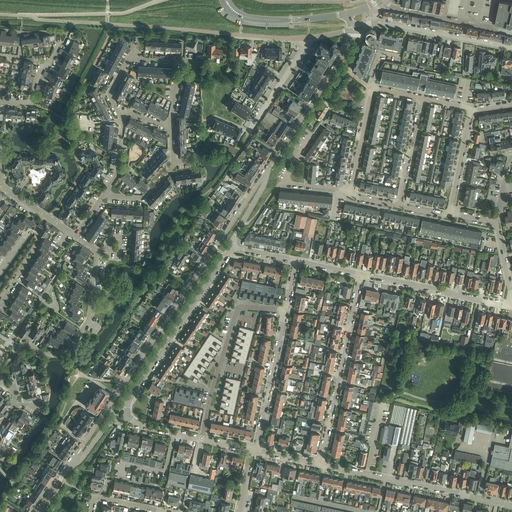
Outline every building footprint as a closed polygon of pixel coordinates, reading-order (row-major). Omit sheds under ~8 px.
[(410,0),(409,7),(419,9),(421,0),(410,0)] [(421,0),(419,9),(429,11),(430,1),(427,0),(426,0),(421,0)] [(430,0),(430,1),(429,11),(435,12),(438,1),(434,0),(430,0)] [(438,1),(435,12),(439,13),(443,14),(446,2),(442,1),(438,1)] [(511,3),(500,1),(495,25),(510,28),(511,28),(511,3)] [(355,68),(354,69),(357,70),(356,72),(358,73),(365,75),(376,47),(372,45),(373,43),(377,44),(377,43),(378,41),(401,46),(402,42),(403,36),(403,37),(401,37),(401,36),(400,36),(397,35),(395,35),(394,35),(392,34),(390,34),(388,33),(388,34),(386,34),(387,33),(385,33),(382,32),(381,32),(381,33),(380,35),(377,35),(377,34),(377,33),(376,33),(376,32),(376,31),(375,31),(374,31),(374,30),(373,30),(372,30),(371,30),(370,30),(369,31),(368,31),(368,32),(367,32),(367,33),(367,34),(367,35),(367,36),(367,37),(367,38),(368,38),(368,39),(369,39),(369,40),(369,44),(365,43),(364,42),(364,44),(363,46),(361,51),(360,54),(359,58),(357,60),(356,65),(355,68)] [(43,36),(44,45),(50,44),(50,41),(56,41),(55,35),(43,36)] [(119,41),(117,45),(124,49),(127,45),(124,43),(125,40),(121,38),(119,41)] [(410,51),(414,52),(416,39),(409,38),(406,52),(410,52),(410,51)] [(416,39),(414,52),(413,53),(417,54),(420,55),(420,56),(419,56),(417,62),(421,62),(422,57),(423,52),(421,52),(423,40),(416,39)] [(187,49),(188,49),(192,53),(196,51),(198,50),(202,51),(202,44),(198,43),(197,43),(195,41),(193,40),(188,43),(188,45),(187,49)] [(74,41),(69,50),(73,52),(76,53),(77,54),(80,48),(82,49),(83,46),(79,44),(74,41)] [(425,41),(423,52),(422,57),(428,58),(429,56),(426,55),(427,53),(430,42),(425,41)] [(320,56),(308,74),(318,81),(321,76),(320,75),(331,59),(332,60),(340,48),(337,45),(336,47),(332,45),(330,48),(321,42),(316,50),(319,52),(318,54),(320,56)] [(432,42),(429,56),(428,58),(427,63),(427,64),(430,65),(431,62),(433,53),(436,54),(438,43),(432,42)] [(117,45),(115,50),(122,53),(124,49),(117,45)] [(222,57),(222,50),(216,50),(214,50),(215,45),(208,45),(207,56),(222,57)] [(451,47),(451,46),(449,46),(448,46),(445,46),(442,60),(445,60),(446,56),(450,57),(452,47),(451,47)] [(241,48),(240,55),(248,56),(248,59),(248,64),(249,64),(252,59),(254,59),(254,54),(251,53),(251,47),(244,47),(244,49),(241,48)] [(261,53),(261,60),(265,60),(265,57),(270,58),(270,48),(264,47),(264,53),(261,53)] [(451,60),(450,65),(452,66),(453,61),(454,61),(454,59),(460,60),(461,60),(462,57),(460,56),(459,56),(460,53),(461,48),(460,48),(454,47),(452,57),(451,57),(451,60)] [(61,48),(59,51),(63,53),(70,56),(75,59),(77,54),(76,53),(73,52),(69,50),(68,52),(65,51),(65,50),(61,48)] [(282,48),(276,48),(276,58),(281,58),(281,59),(281,60),(284,61),(285,54),(282,54),(282,48)] [(115,50),(112,55),(120,58),(122,53),(115,50)] [(484,68),(485,62),(486,52),(480,51),(479,66),(475,66),(474,72),(479,72),(479,69),(484,69),(484,68)] [(63,53),(62,55),(66,57),(64,59),(72,63),(75,59),(70,56),(63,53)] [(465,72),(472,72),(472,67),(473,67),(474,55),(472,55),(472,53),(470,53),(468,53),(468,55),(467,54),(466,66),(465,72)] [(486,62),(485,62),(484,68),(487,68),(487,65),(489,65),(490,65),(492,65),(495,65),(495,64),(496,64),(497,57),(493,56),(493,54),(486,54),(486,62)] [(112,55),(109,60),(117,64),(120,58),(112,55)] [(511,58),(503,58),(502,74),(509,75),(508,78),(511,78),(511,58)] [(60,60),(59,62),(70,68),(72,63),(64,59),(63,62),(60,60)] [(107,59),(104,63),(107,64),(114,68),(117,64),(109,60),(107,59)] [(59,62),(57,65),(61,66),(59,69),(67,73),(70,68),(59,62)] [(419,68),(419,70),(423,71),(424,68),(425,66),(427,66),(427,65),(427,64),(427,63),(425,63),(421,62),(420,65),(419,67),(419,68)] [(107,64),(104,70),(112,73),(114,68),(107,64)] [(264,67),(261,71),(262,72),(271,78),(274,73),(272,72),(274,69),(268,65),(267,68),(266,67),(265,67),(264,67)] [(55,70),(54,72),(61,76),(62,76),(61,76),(65,78),(67,73),(59,69),(58,71),(55,70)] [(94,73),(106,79),(108,74),(98,69),(97,72),(95,71),(94,73)] [(383,70),(381,82),(381,81),(385,81),(385,82),(392,84),(392,83),(396,84),(395,85),(396,85),(396,84),(400,84),(399,85),(407,87),(407,86),(410,87),(410,88),(415,89),(421,90),(422,87),(425,88),(425,90),(428,74),(413,71),(413,75),(412,76),(408,75),(409,74),(404,73),(403,74),(392,72),(392,71),(387,70),(387,71),(383,70)] [(19,71),(18,76),(34,79),(34,77),(30,76),(31,73),(19,71)] [(261,71),(258,76),(268,83),(271,78),(262,72),(261,71)] [(49,73),(48,75),(51,77),(59,81),(61,76),(62,76),(61,76),(54,72),(52,74),(49,73)] [(44,73),(42,75),(43,76),(46,77),(50,79),(49,82),(57,86),(60,87),(62,82),(59,81),(51,77),(48,75),(44,73)] [(93,78),(101,82),(104,84),(106,79),(94,73),(93,75),(95,76),(93,78)] [(125,76),(124,79),(132,83),(134,78),(125,73),(124,75),(125,76)] [(428,74),(425,90),(429,91),(429,90),(432,91),(432,92),(433,91),(436,92),(436,93),(443,94),(444,93),(447,94),(447,95),(447,94),(451,95),(451,96),(455,97),(456,89),(457,84),(454,83),(454,84),(446,83),(446,82),(442,81),(441,82),(433,80),(434,79),(427,78),(428,74)] [(308,75),(305,80),(315,87),(318,82),(317,82),(310,77),(308,75)] [(258,76),(255,81),(256,81),(265,87),(268,83),(258,76)] [(99,87),(101,82),(93,78),(92,81),(90,80),(89,82),(99,87)] [(120,82),(129,87),(132,88),(134,84),(132,83),(124,79),(122,81),(121,80),(120,82)] [(305,80),(302,84),(312,91),(315,87),(305,80)] [(255,81),(252,85),(253,86),(262,92),(265,87),(256,81),(255,81)] [(21,89),(20,94),(26,96),(29,84),(18,82),(16,88),(21,89)] [(120,85),(119,88),(127,92),(129,87),(120,82),(119,84),(120,85)] [(41,89),(56,93),(57,88),(46,84),(45,87),(41,86),(41,89)] [(299,89),(309,96),(312,91),(302,84),(299,89)] [(253,86),(250,90),(259,96),(262,92),(253,86)] [(43,92),(43,95),(54,98),(54,99),(56,93),(41,89),(36,87),(35,90),(40,91),(43,92)] [(87,93),(90,97),(98,93),(96,91),(98,90),(97,88),(87,93)] [(115,91),(124,96),(127,92),(119,88),(118,90),(116,90),(115,91)] [(301,90),(298,95),(305,100),(309,96),(299,89),(301,90)] [(250,90),(247,95),(250,97),(256,101),(259,96),(250,90)] [(122,101),(124,96),(115,91),(114,93),(116,94),(114,97),(117,98),(116,101),(116,102),(122,105),(124,101),(122,101)] [(90,97),(92,102),(101,97),(100,95),(99,96),(98,93),(90,97)] [(52,104),(54,98),(43,95),(40,104),(45,106),(46,103),(52,104)] [(378,95),(377,101),(384,103),(387,104),(388,98),(378,95)] [(93,106),(93,107),(102,102),(101,100),(102,99),(101,97),(92,102),(94,106),(93,106)] [(135,97),(131,106),(133,107),(133,106),(136,108),(140,100),(135,97)] [(227,107),(226,107),(227,107),(232,110),(238,101),(232,98),(227,107)] [(291,103),(288,107),(297,113),(302,106),(297,103),(289,98),(287,100),(291,103)] [(140,100),(136,108),(138,109),(138,110),(140,111),(145,102),(140,100)] [(145,102),(140,111),(142,112),(142,111),(145,112),(146,111),(150,102),(146,100),(145,102)] [(232,110),(236,113),(242,104),(238,101),(232,110)] [(102,102),(93,107),(93,108),(95,107),(97,111),(106,106),(105,104),(104,105),(102,102)] [(150,102),(146,111),(147,112),(148,111),(151,112),(156,102),(155,104),(150,102)] [(156,102),(151,112),(153,114),(153,115),(155,116),(159,107),(161,104),(156,102)] [(236,113),(240,116),(241,116),(246,107),(242,104),(236,113)] [(316,116),(321,119),(328,108),(324,104),(316,116)] [(284,110),(294,117),(297,113),(288,107),(285,105),(282,109),(284,110)] [(106,106),(97,111),(99,115),(107,111),(106,109),(107,108),(106,106)] [(157,116),(160,117),(164,109),(159,107),(155,116),(156,117),(157,116)] [(241,116),(240,116),(246,120),(252,111),(251,110),(246,107),(241,116)] [(282,117),(283,117),(291,122),(294,117),(284,110),(283,112),(280,110),(275,107),(274,108),(272,107),(269,111),(272,112),(272,113),(276,115),(284,121),(286,119),(282,117)] [(3,114),(3,120),(5,121),(5,118),(11,118),(12,108),(6,108),(6,114),(3,114)] [(11,118),(17,119),(17,121),(21,121),(22,110),(17,110),(17,109),(12,108),(11,118)] [(30,109),(30,111),(26,111),(26,115),(26,122),(30,122),(30,119),(36,120),(36,110),(30,109)] [(164,109),(160,117),(162,118),(162,120),(164,121),(169,112),(164,109)] [(108,114),(107,111),(99,115),(101,120),(106,117),(109,116),(111,115),(110,113),(108,114)] [(268,111),(262,120),(263,120),(267,122),(271,125),(273,122),(274,122),(277,117),(271,113),(268,112),(268,111)] [(330,122),(335,124),(337,122),(339,115),(334,113),(333,114),(330,112),(327,120),(331,121),(330,122)] [(337,122),(335,124),(341,126),(344,117),(339,115),(337,122)] [(484,130),(485,130),(485,131),(487,131),(487,129),(487,127),(486,122),(485,115),(479,116),(480,123),(483,122),(484,127),(484,130)] [(125,126),(130,129),(134,121),(132,120),(132,118),(131,117),(125,126)] [(344,117),(341,126),(342,126),(343,124),(348,126),(350,119),(344,117)] [(208,129),(210,130),(211,129),(216,132),(217,130),(221,121),(215,118),(215,119),(214,121),(213,123),(212,126),(211,128),(209,127),(208,129)] [(350,119),(348,126),(347,128),(353,130),(354,128),(356,129),(359,122),(356,121),(356,122),(350,119)] [(271,125),(267,122),(263,120),(260,124),(257,129),(260,130),(263,126),(264,126),(268,129),(271,125)] [(275,126),(274,128),(284,134),(289,125),(281,120),(276,127),(275,126)] [(130,129),(131,129),(131,130),(130,131),(131,131),(132,132),(133,132),(134,131),(135,132),(140,122),(138,121),(137,122),(134,121),(130,129)] [(217,130),(216,132),(221,134),(226,123),(221,121),(217,130)] [(140,122),(135,132),(135,133),(135,134),(137,134),(138,134),(138,133),(139,134),(143,126),(141,124),(142,123),(140,122)] [(226,123),(221,134),(227,136),(231,125),(226,123)] [(143,126),(139,134),(144,136),(149,127),(147,125),(146,127),(143,126)] [(231,125),(227,136),(232,138),(236,128),(236,127),(231,125)] [(149,127),(144,136),(148,139),(150,136),(149,136),(152,130),(150,129),(151,128),(149,127)] [(236,128),(232,138),(237,141),(238,141),(238,140),(242,130),(239,128),(236,127),(236,128)] [(149,136),(150,136),(154,138),(159,129),(157,128),(156,129),(154,128),(152,130),(149,136)] [(272,131),(281,137),(284,134),(274,128),(272,131)] [(325,128),(322,133),(327,137),(331,132),(325,128)] [(154,138),(159,141),(163,133),(160,131),(161,130),(159,129),(154,138)] [(269,136),(278,142),(281,137),(272,131),(269,136)] [(159,141),(163,143),(164,141),(168,134),(166,133),(165,134),(163,133),(159,141)] [(322,133),(318,138),(324,142),(327,137),(322,133)] [(264,140),(266,141),(275,147),(278,142),(269,136),(267,135),(264,140)] [(344,140),(343,144),(350,145),(351,139),(342,137),(341,140),(344,140)] [(316,142),(321,146),(322,147),(326,143),(324,142),(318,138),(316,142)] [(316,142),(312,147),(317,151),(321,146),(316,142)] [(487,149),(488,145),(480,144),(479,147),(473,146),(471,156),(479,158),(480,151),(485,152),(485,148),(487,149)] [(261,151),(269,156),(272,151),(263,146),(262,148),(258,146),(257,148),(261,151)] [(312,147),(308,152),(314,156),(317,151),(312,147)] [(158,153),(166,161),(168,159),(167,158),(169,156),(162,150),(158,153)] [(80,157),(83,163),(85,160),(88,160),(89,154),(84,154),(83,151),(79,153),(80,156),(80,157)] [(255,153),(256,153),(266,160),(269,156),(261,151),(260,153),(257,151),(255,153)] [(89,154),(88,160),(91,160),(93,164),(98,161),(96,157),(98,155),(94,152),(93,154),(89,154)] [(310,161),(310,163),(316,164),(316,161),(313,161),(313,160),(312,159),(314,156),(308,152),(305,157),(310,161)] [(155,157),(162,163),(164,161),(165,162),(166,161),(158,153),(155,157)] [(258,158),(256,159),(256,160),(263,164),(266,160),(256,153),(255,156),(258,158)] [(17,158),(15,162),(20,165),(22,163),(25,163),(26,157),(21,156),(20,154),(16,156),(17,158)] [(26,157),(25,163),(29,163),(30,166),(34,161),(34,159),(35,157),(32,155),(30,157),(26,157)] [(41,161),(44,167),(47,164),(50,165),(51,158),(46,158),(45,156),(41,157),(42,160),(41,161)] [(51,158),(50,165),(53,165),(55,168),(60,165),(58,161),(60,159),(56,156),(55,159),(51,158)] [(152,161),(160,168),(161,167),(160,166),(162,163),(155,157),(152,161)] [(253,163),(260,168),(263,164),(256,160),(256,159),(255,159),(254,161),(249,157),(247,159),(253,163)] [(94,167),(93,169),(98,173),(100,169),(103,169),(103,165),(100,165),(98,161),(93,164),(94,167)] [(148,165),(155,171),(157,169),(158,170),(160,168),(152,161),(148,165)] [(470,164),(468,170),(478,172),(478,171),(478,169),(482,170),(482,166),(480,166),(480,163),(474,161),(473,164),(470,164)] [(12,170),(14,174),(19,171),(18,168),(20,165),(15,162),(12,166),(9,165),(9,170),(12,170)] [(250,167),(258,173),(260,168),(253,163),(250,167)] [(56,171),(54,174),(60,177),(62,173),(65,174),(65,169),(62,169),(60,165),(55,168),(56,171)] [(145,168),(153,176),(154,174),(153,173),(155,171),(148,165),(145,168)] [(491,175),(497,176),(498,174),(503,175),(504,171),(501,171),(502,168),(490,166),(489,169),(492,169),(491,175)] [(246,171),(247,171),(255,177),(258,173),(250,167),(249,167),(246,171)] [(151,177),(153,176),(145,168),(141,172),(148,179),(150,176),(151,177)] [(231,172),(228,176),(229,176),(232,178),(237,171),(232,168),(230,171),(231,172)] [(90,178),(91,178),(92,181),(96,179),(95,177),(98,173),(93,169),(91,172),(87,172),(90,178)] [(120,178),(124,181),(130,175),(128,173),(129,171),(127,170),(120,178)] [(14,180),(18,183),(19,180),(21,181),(25,175),(21,174),(19,171),(14,174),(16,178),(14,180)] [(252,181),(255,177),(247,171),(247,172),(245,171),(243,174),(244,175),(252,181)] [(87,172),(79,184),(86,184),(86,185),(91,178),(90,178),(87,172)] [(235,178),(249,186),(251,182),(237,173),(233,177),(235,178)] [(52,183),(53,183),(54,185),(58,183),(57,181),(60,177),(54,174),(53,177),(49,176),(49,177),(52,183)] [(130,175),(124,181),(127,185),(134,177),(133,175),(132,177),(130,175)] [(167,181),(165,183),(172,189),(172,190),(175,186),(172,182),(173,181),(170,178),(171,177),(169,176),(167,178),(166,180),(166,181),(167,181)] [(469,182),(469,185),(476,187),(476,184),(475,183),(476,181),(479,182),(480,178),(477,177),(467,176),(466,182),(469,182)] [(49,177),(41,188),(48,189),(48,190),(53,183),(52,183),(49,177)] [(134,177),(127,185),(131,188),(134,185),(137,181),(135,180),(136,178),(134,177)] [(134,185),(137,189),(144,182),(141,180),(142,179),(141,177),(137,181),(134,185)] [(245,192),(249,186),(235,178),(233,180),(237,182),(237,181),(239,182),(238,183),(239,184),(237,187),(245,192)] [(144,182),(137,189),(141,192),(143,190),(148,184),(147,183),(146,184),(144,182)] [(160,186),(168,193),(172,190),(172,189),(165,183),(163,185),(162,184),(160,186)] [(80,187),(79,190),(84,193),(86,190),(89,190),(89,186),(86,185),(86,184),(79,184),(80,187)] [(158,191),(165,197),(168,193),(160,186),(159,188),(160,189),(158,191)] [(219,191),(224,195),(228,197),(237,203),(242,196),(234,191),(232,194),(227,191),(228,190),(222,186),(219,191)] [(485,207),(486,205),(486,204),(480,203),(480,201),(475,199),(476,191),(480,192),(481,189),(467,186),(463,203),(470,205),(472,206),(472,205),(485,207)] [(42,192),(41,194),(46,198),(48,194),(51,194),(51,190),(48,190),(48,189),(41,188),(42,192)] [(76,199),(77,199),(78,201),(82,200),(81,197),(84,193),(79,190),(77,193),(73,193),(75,196),(76,199)] [(153,193),(161,201),(165,197),(158,191),(156,193),(155,192),(153,193)] [(329,210),(331,210),(333,196),(325,196),(325,195),(325,196),(310,194),(310,193),(310,194),(295,193),(295,192),(295,193),(280,191),(279,202),(284,203),(283,205),(289,206),(290,203),(299,204),(298,206),(304,207),(305,205),(313,206),(313,208),(319,209),(319,207),(324,207),(323,214),(328,215),(329,210)] [(73,193),(65,204),(66,204),(72,205),(72,206),(77,199),(76,199),(75,196),(73,193)] [(151,198),(158,204),(161,201),(153,193),(152,195),(153,196),(151,198)] [(39,203),(40,206),(44,204),(43,202),(46,198),(41,194),(39,197),(35,197),(35,203),(39,203)] [(226,202),(226,203),(234,208),(237,203),(228,197),(224,195),(224,196),(228,199),(228,200),(227,200),(226,202)] [(154,208),(158,204),(151,198),(149,200),(148,199),(146,201),(154,208)] [(223,207),(231,212),(234,208),(226,203),(225,202),(224,203),(225,203),(224,204),(225,204),(223,207)] [(67,208),(65,211),(70,214),(72,210),(75,211),(75,206),(72,206),(72,205),(66,204),(65,204),(65,205),(67,208)] [(351,205),(350,212),(356,214),(358,206),(351,205)] [(145,209),(144,220),(153,221),(154,212),(150,211),(150,209),(148,209),(148,206),(146,206),(146,209),(145,209)] [(231,212),(223,207),(221,206),(219,208),(221,210),(220,212),(227,217),(231,212)] [(264,211),(266,212),(264,214),(268,216),(272,210),(268,208),(267,209),(265,208),(264,211)] [(59,213),(59,219),(63,220),(65,222),(68,220),(67,218),(70,214),(65,211),(63,214),(59,213)] [(262,212),(256,222),(258,224),(264,214),(262,212)] [(215,218),(223,223),(226,219),(218,214),(215,218)] [(293,224),(293,225),(294,225),(295,225),(299,226),(305,227),(304,231),(304,233),(303,234),(303,237),(304,237),(303,240),(305,241),(306,235),(313,236),(314,233),(316,226),(317,218),(297,214),(295,223),(294,223),(293,224)] [(97,219),(104,224),(107,219),(101,215),(97,219)] [(35,227),(37,225),(39,222),(33,218),(31,220),(25,216),(24,219),(21,217),(19,219),(26,225),(29,227),(30,227),(32,225),(35,227)] [(220,228),(223,223),(215,218),(214,220),(212,219),(211,222),(212,222),(212,223),(220,228)] [(11,225),(9,228),(17,233),(20,229),(20,228),(12,222),(10,220),(9,219),(7,222),(11,225)] [(20,228),(20,229),(23,230),(26,225),(19,219),(17,222),(13,220),(12,222),(20,228)] [(94,224),(101,228),(104,224),(97,219),(94,224)] [(421,226),(420,232),(422,233),(423,233),(423,231),(428,232),(432,233),(432,235),(435,235),(438,236),(438,235),(438,234),(442,235),(443,235),(447,236),(447,238),(450,238),(453,239),(453,237),(457,238),(460,239),(462,239),(461,241),(465,241),(467,242),(468,240),(469,240),(472,241),(471,246),(482,249),(483,243),(484,238),(481,237),(482,234),(482,232),(474,230),(470,229),(469,229),(467,229),(460,227),(456,226),(452,225),(447,224),(445,224),(437,222),(430,221),(425,220),(422,219),(421,226)] [(38,233),(43,237),(44,237),(46,238),(48,236),(46,234),(50,229),(46,226),(49,223),(46,222),(44,225),(43,226),(42,228),(38,233)] [(91,228),(98,233),(101,228),(94,224),(91,228)] [(207,231),(205,234),(212,239),(216,234),(208,229),(209,228),(205,225),(203,229),(207,231)] [(11,233),(9,235),(15,240),(17,237),(18,238),(20,236),(17,233),(9,228),(7,230),(11,233)] [(88,233),(95,237),(98,233),(91,228),(88,233)] [(294,235),(293,244),(296,245),(295,248),(296,248),(296,249),(300,250),(300,249),(304,250),(305,247),(306,247),(306,243),(306,241),(305,241),(303,240),(304,237),(303,237),(303,234),(304,233),(295,231),(294,235)] [(7,238),(5,240),(11,245),(13,242),(15,243),(16,241),(15,240),(9,235),(5,233),(4,235),(7,238)] [(85,237),(92,242),(95,237),(88,233),(85,237)] [(204,242),(204,243),(207,245),(208,244),(208,245),(212,239),(205,234),(204,234),(202,236),(203,237),(201,240),(204,242)] [(49,248),(52,251),(52,250),(54,248),(49,245),(51,242),(46,238),(44,237),(43,237),(40,242),(41,243),(49,248)] [(0,240),(3,243),(1,245),(8,250),(10,247),(11,248),(12,246),(11,245),(5,240),(2,238),(0,240)] [(207,245),(204,243),(201,241),(199,244),(201,246),(200,248),(198,246),(196,249),(197,250),(197,251),(200,253),(201,252),(203,253),(208,246),(207,245)] [(332,246),(330,255),(335,256),(338,241),(336,241),(335,247),(332,246)] [(324,244),(316,242),(314,248),(316,248),(315,252),(322,253),(324,244)] [(37,248),(42,251),(49,255),(50,256),(51,254),(47,251),(49,248),(41,243),(37,248)] [(0,252),(5,256),(9,251),(8,250),(1,245),(0,244),(0,252)] [(337,256),(338,256),(339,256),(340,256),(343,257),(345,245),(339,244),(339,247),(338,247),(337,256)] [(85,259),(85,260),(87,261),(88,258),(87,258),(91,252),(83,246),(79,252),(74,249),(73,251),(85,259)] [(352,251),(348,250),(347,258),(354,260),(356,249),(356,246),(354,246),(353,248),(352,251)] [(372,265),(372,260),(373,256),(369,255),(369,253),(370,247),(367,246),(367,249),(366,249),(367,249),(366,253),(367,253),(367,255),(366,255),(364,265),(371,266),(372,265)] [(177,257),(179,258),(184,262),(188,256),(177,249),(175,252),(176,252),(179,254),(177,257)] [(191,253),(190,256),(198,261),(201,256),(191,249),(189,252),(191,253)] [(46,261),(46,262),(49,264),(51,261),(47,258),(49,255),(42,251),(40,254),(39,253),(37,256),(38,256),(39,256),(46,261)] [(76,256),(74,259),(82,265),(82,264),(85,260),(85,259),(73,251),(72,253),(76,256)] [(362,254),(358,253),(356,262),(362,263),(364,254),(362,254)] [(372,260),(372,265),(373,265),(373,266),(379,268),(381,255),(375,254),(374,258),(374,260),(372,260)] [(381,255),(379,268),(385,269),(387,261),(388,257),(381,255)] [(393,270),(395,262),(396,256),(389,255),(386,269),(393,270)] [(410,265),(411,261),(410,261),(409,261),(410,256),(410,257),(405,256),(405,255),(404,261),(405,261),(404,264),(402,272),(409,274),(410,265)] [(483,268),(490,269),(489,271),(491,271),(491,269),(493,258),(494,256),(488,255),(486,264),(484,264),(483,268)] [(42,266),(41,266),(46,269),(47,266),(44,264),(46,262),(46,261),(39,256),(38,256),(36,259),(35,258),(33,261),(35,262),(35,261),(42,266)] [(401,271),(403,262),(403,259),(397,257),(394,270),(395,270),(395,271),(397,271),(398,271),(401,271)] [(180,268),(184,262),(179,258),(176,262),(175,261),(172,265),(177,268),(178,266),(180,268)] [(73,267),(74,267),(82,273),(82,272),(86,267),(82,264),(82,265),(74,259),(72,261),(75,263),(73,267)] [(426,268),(428,260),(422,259),(421,263),(418,276),(424,277),(426,268)] [(32,267),(42,274),(44,272),(40,269),(41,266),(42,266),(35,261),(35,262),(33,265),(32,264),(30,266),(31,267),(32,267)] [(419,267),(420,263),(412,261),(411,265),(410,274),(416,275),(418,267),(419,267)] [(425,277),(432,278),(433,269),(434,268),(434,266),(428,265),(425,277)] [(36,277),(35,277),(39,280),(40,277),(36,274),(38,272),(42,274),(32,267),(31,267),(29,270),(28,269),(26,271),(28,272),(36,277)] [(77,272),(73,278),(82,284),(86,278),(87,279),(89,276),(82,272),(82,273),(74,267),(73,269),(77,272)] [(433,269),(432,278),(438,280),(440,271),(439,270),(440,268),(437,267),(437,270),(433,269)] [(442,267),(439,280),(445,281),(447,268),(442,267)] [(448,271),(446,280),(447,280),(447,282),(449,282),(450,281),(453,282),(456,268),(453,268),(452,271),(448,271)] [(458,275),(457,278),(456,282),(457,282),(457,284),(459,284),(460,283),(463,284),(465,269),(459,268),(459,270),(458,275)] [(467,275),(465,285),(471,286),(473,277),(474,273),(474,272),(468,270),(468,271),(467,275)] [(24,277),(27,279),(28,279),(36,285),(35,285),(36,286),(38,283),(34,280),(35,277),(36,277),(28,272),(24,277)] [(225,273),(222,278),(229,283),(232,278),(225,273)] [(473,277),(471,286),(478,288),(479,282),(482,283),(483,275),(474,273),(473,277)] [(493,291),(496,277),(496,276),(490,275),(487,290),(493,291)] [(308,276),(305,288),(307,288),(308,287),(307,286),(307,285),(312,286),(313,277),(308,276)] [(502,281),(504,282),(503,277),(501,278),(500,279),(497,279),(494,291),(500,293),(502,281)] [(222,278),(219,283),(226,287),(229,283),(222,278)] [(319,278),(317,290),(319,291),(319,288),(323,289),(325,280),(325,279),(319,278)] [(24,285),(36,293),(38,290),(34,287),(35,285),(36,285),(28,279),(27,279),(24,285)] [(239,297),(246,298),(249,282),(242,280),(240,290),(239,297)] [(75,285),(73,288),(80,292),(82,290),(83,290),(85,288),(74,281),(72,283),(75,285)] [(249,282),(246,298),(253,299),(256,283),(249,282)] [(217,287),(216,289),(221,293),(226,287),(219,283),(216,287),(217,287)] [(256,283),(253,299),(259,301),(263,284),(256,283)] [(263,284),(259,301),(266,302),(269,286),(263,284)] [(159,285),(156,289),(164,295),(165,295),(165,294),(172,299),(178,290),(171,286),(167,290),(159,285)] [(17,291),(19,292),(26,297),(28,299),(30,296),(27,294),(29,290),(22,286),(20,289),(18,288),(17,291)] [(73,291),(71,294),(78,298),(80,296),(81,296),(82,294),(80,292),(73,288),(71,286),(70,289),(73,291)] [(269,286),(266,302),(273,303),(276,287),(269,286)] [(340,288),(339,295),(343,295),(343,296),(350,297),(352,288),(345,286),(344,289),(340,288)] [(276,287),(273,303),(279,305),(280,299),(277,299),(278,295),(281,295),(283,289),(283,288),(276,287)] [(213,291),(211,295),(217,300),(221,293),(216,289),(214,291),(213,291)] [(373,290),(371,300),(376,301),(376,302),(378,303),(380,293),(378,292),(379,292),(375,291),(376,290),(373,290)] [(16,298),(22,302),(26,305),(27,302),(24,299),(26,297),(19,292),(17,295),(16,294),(14,297),(16,298)] [(68,301),(69,301),(75,304),(77,301),(78,302),(80,300),(78,298),(71,294),(69,292),(67,295),(70,297),(68,301)] [(383,292),(380,305),(382,306),(383,304),(386,305),(388,293),(383,292)] [(388,293),(386,305),(385,306),(388,307),(388,306),(391,306),(394,294),(388,293)] [(394,294),(391,306),(394,307),(394,308),(398,309),(399,303),(400,297),(399,297),(399,295),(394,294)] [(164,295),(162,299),(163,299),(166,302),(169,303),(172,299),(165,295),(164,295)] [(207,300),(214,305),(217,300),(211,295),(207,300)] [(298,295),(296,302),(305,303),(306,297),(298,295)] [(411,307),(410,309),(413,309),(414,304),(412,303),(413,298),(407,297),(405,306),(411,307)] [(12,303),(19,307),(22,310),(24,307),(21,305),(22,302),(16,298),(14,300),(12,299),(11,302),(12,303)] [(163,312),(166,308),(169,303),(166,302),(163,299),(162,299),(156,307),(163,312)] [(211,308),(214,305),(207,300),(205,304),(211,308)] [(424,313),(424,312),(427,301),(420,300),(418,308),(417,308),(417,310),(416,314),(419,314),(420,312),(424,313)] [(70,310),(76,312),(78,310),(79,310),(81,308),(75,304),(69,301),(68,303),(71,305),(69,309),(70,310)] [(303,310),(305,303),(296,302),(295,308),(303,310)] [(430,302),(427,315),(433,317),(436,304),(435,303),(433,302),(433,303),(430,302)] [(10,309),(19,314),(20,312),(17,310),(19,307),(12,303),(10,306),(9,305),(7,307),(10,309)] [(438,303),(435,313),(442,315),(444,305),(438,303)] [(448,313),(446,312),(445,320),(452,321),(456,307),(450,306),(448,313)] [(455,317),(454,321),(459,322),(460,322),(461,320),(461,318),(463,309),(460,308),(457,307),(455,317)] [(153,314),(159,318),(162,314),(156,309),(153,314)] [(198,313),(205,318),(208,314),(201,309),(198,313)] [(466,322),(468,322),(470,310),(464,309),(461,325),(465,326),(466,322)] [(12,310),(9,315),(10,316),(12,318),(16,320),(17,317),(21,320),(23,316),(19,314),(12,310)] [(82,316),(76,312),(70,310),(69,311),(72,314),(70,317),(78,322),(82,316)] [(0,323),(1,322),(0,319),(2,316),(11,323),(13,320),(9,317),(8,317),(0,311),(0,323)] [(478,322),(476,322),(475,326),(479,327),(480,323),(484,324),(486,314),(480,312),(478,322)] [(198,313),(195,318),(202,322),(205,318),(198,313)] [(264,316),(264,322),(272,322),(272,316),(269,316),(270,313),(264,313),(264,316)] [(153,314),(148,323),(153,327),(159,318),(153,314)] [(485,323),(484,329),(487,330),(486,336),(487,336),(486,338),(486,342),(485,346),(493,348),(494,341),(492,341),(493,339),(488,338),(489,337),(489,336),(491,325),(493,315),(488,314),(486,324),(485,323)] [(491,325),(489,336),(491,337),(493,328),(495,329),(495,327),(499,328),(499,326),(501,318),(494,316),(492,325),(491,325)] [(193,323),(191,325),(197,329),(202,322),(195,318),(192,322),(193,323)] [(294,318),(292,324),(300,326),(304,326),(304,323),(303,323),(304,320),(301,320),(294,318)] [(501,318),(499,326),(503,327),(502,331),(504,332),(505,332),(508,319),(501,318)] [(504,332),(502,339),(501,339),(501,341),(502,342),(502,343),(496,341),(494,351),(493,353),(500,354),(511,356),(511,341),(510,341),(511,338),(511,332),(511,319),(508,319),(505,332),(504,332)] [(58,327),(61,329),(61,328),(72,336),(73,334),(72,333),(76,327),(68,321),(64,327),(59,324),(58,327)] [(27,322),(18,334),(17,336),(19,337),(20,336),(24,338),(24,337),(27,339),(29,337),(34,330),(33,329),(31,328),(28,329),(26,328),(29,323),(27,322)] [(29,337),(31,338),(32,337),(35,339),(36,339),(39,340),(42,336),(45,332),(45,331),(43,329),(39,330),(37,329),(40,324),(38,323),(33,329),(34,330),(29,337)] [(149,333),(153,327),(148,323),(143,330),(149,333)] [(328,328),(326,328),(326,327),(324,326),(324,324),(319,323),(318,328),(323,329),(323,330),(327,331),(328,328)] [(331,328),(330,331),(333,332),(341,334),(342,329),(334,327),(332,326),(332,325),(330,324),(329,328),(331,328)] [(189,326),(186,331),(193,335),(197,329),(191,325),(190,327),(189,326)] [(237,334),(252,338),(254,331),(239,327),(237,334)] [(53,331),(57,334),(58,334),(65,339),(69,334),(72,336),(61,328),(61,329),(59,331),(55,328),(53,331)] [(135,335),(136,336),(144,341),(149,334),(140,328),(135,335)] [(186,331),(183,335),(190,340),(193,335),(186,331)] [(59,346),(60,344),(61,343),(50,336),(47,333),(45,336),(50,339),(46,345),(48,347),(50,344),(56,348),(58,345),(59,346)] [(61,343),(60,344),(62,344),(65,339),(58,334),(57,334),(56,336),(51,334),(50,336),(61,343)] [(210,334),(206,340),(218,348),(222,342),(210,334)] [(237,334),(236,341),(250,344),(252,338),(237,334)] [(192,341),(190,340),(183,335),(180,340),(189,345),(192,341)] [(428,341),(430,341),(438,343),(439,337),(432,335),(429,335),(428,341)] [(133,340),(141,345),(144,341),(136,336),(133,340)] [(464,345),(463,347),(463,349),(466,349),(467,345),(469,337),(462,336),(460,344),(464,345)] [(130,344),(138,350),(141,345),(133,340),(130,344)] [(206,340),(202,346),(214,354),(218,348),(206,340)] [(354,346),(362,347),(365,348),(366,344),(367,344),(367,345),(372,346),(373,342),(368,341),(368,342),(363,342),(363,341),(356,340),(354,346)] [(236,341),(234,347),(248,351),(250,344),(236,341)] [(128,348),(136,354),(138,350),(130,344),(128,348)] [(177,345),(174,349),(181,354),(184,349),(177,345)] [(202,346),(198,351),(211,359),(214,354),(202,346)] [(322,353),(320,352),(319,352),(320,347),(314,346),(313,352),(322,354),(322,353)] [(234,347),(232,354),(247,358),(248,351),(234,347)] [(136,354),(128,348),(127,348),(125,352),(133,358),(136,354)] [(174,349),(171,353),(178,358),(181,354),(174,349)] [(198,351),(195,357),(207,365),(211,359),(198,351)] [(120,359),(119,361),(119,362),(127,367),(130,363),(122,358),(114,353),(113,355),(120,359)] [(122,358),(130,363),(133,359),(125,353),(122,358)] [(169,359),(167,361),(173,365),(178,358),(171,353),(171,354),(168,358),(169,359)] [(487,387),(511,391),(511,356),(500,354),(493,353),(487,387)] [(230,360),(235,361),(236,358),(239,359),(238,362),(245,364),(247,358),(232,354),(230,360)] [(256,361),(257,361),(265,363),(267,357),(259,355),(257,355),(256,361)] [(292,363),(293,357),(286,355),(284,362),(292,363)] [(195,357),(191,363),(203,371),(207,365),(195,357)] [(117,366),(124,371),(127,367),(119,362),(119,361),(117,360),(115,363),(116,363),(115,365),(117,366)] [(165,362),(162,367),(169,371),(173,365),(167,361),(166,363),(165,362)] [(99,377),(100,375),(102,377),(105,372),(106,373),(109,369),(108,368),(108,367),(101,362),(98,367),(99,368),(96,372),(93,370),(91,374),(94,377),(99,377)] [(11,368),(13,374),(13,375),(28,371),(26,366),(24,366),(23,363),(14,365),(14,367),(11,368)] [(191,363),(187,368),(199,376),(203,371),(191,363)] [(121,375),(124,371),(117,366),(114,370),(121,375)] [(162,367),(159,371),(166,376),(169,372),(169,371),(162,367)] [(187,368),(183,374),(189,377),(191,374),(194,376),(192,379),(196,382),(199,376),(187,368)] [(159,371),(157,375),(158,376),(161,378),(163,380),(166,376),(159,371)] [(23,380),(24,383),(36,380),(34,373),(24,375),(25,380),(23,380)] [(375,378),(376,379),(380,380),(381,378),(376,377),(373,376),(371,385),(373,386),(375,378)] [(224,385),(239,388),(241,380),(226,377),(224,385)] [(27,385),(28,389),(34,388),(37,387),(36,380),(24,383),(25,386),(27,385)] [(147,389),(152,392),(156,386),(154,384),(155,383),(153,381),(147,389)] [(224,385),(223,391),(238,394),(239,388),(224,385)] [(156,386),(152,392),(157,395),(159,396),(163,390),(156,386)] [(91,398),(85,406),(96,413),(101,405),(102,406),(105,402),(104,401),(109,393),(101,388),(99,387),(92,398),(91,398)] [(173,401),(180,403),(183,388),(176,387),(173,401)] [(34,388),(28,389),(29,393),(24,394),(26,401),(36,398),(34,388)] [(183,388),(180,403),(187,404),(190,390),(183,388)] [(190,390),(187,404),(194,406),(197,391),(190,390)] [(194,406),(200,407),(203,392),(197,391),(194,406)] [(223,391),(222,398),(236,401),(238,394),(223,391)] [(278,392),(277,398),(286,400),(284,399),(285,396),(287,397),(287,394),(278,392)] [(222,398),(220,405),(235,408),(236,401),(222,398)] [(0,410),(2,412),(4,410),(5,411),(9,405),(2,401),(2,400),(0,403),(0,410)] [(219,411),(223,412),(224,409),(227,409),(227,413),(233,414),(235,408),(220,405),(219,411)] [(340,414),(354,417),(356,417),(356,415),(351,413),(352,411),(341,409),(340,414)] [(85,410),(81,415),(90,420),(93,416),(85,410)] [(24,423),(26,424),(31,418),(31,417),(29,416),(28,416),(23,412),(18,419),(16,417),(18,419),(24,423)] [(80,414),(77,419),(87,425),(90,420),(81,415),(80,414)] [(17,426),(20,428),(23,423),(26,425),(26,424),(24,423),(18,419),(16,417),(13,420),(11,418),(9,420),(11,422),(12,422),(17,426)] [(77,419),(74,423),(75,424),(83,430),(87,425),(77,419)] [(4,425),(13,432),(17,426),(20,428),(17,426),(12,422),(11,422),(9,420),(7,424),(5,423),(4,425)] [(311,427),(311,428),(320,430),(321,424),(310,421),(310,424),(312,425),(311,425),(311,427)] [(464,441),(472,443),(476,423),(468,421),(464,421),(464,422),(463,422),(462,427),(466,428),(464,441)] [(444,428),(443,430),(444,431),(457,434),(458,429),(458,428),(459,425),(446,422),(446,423),(445,428),(444,428)] [(491,434),(493,427),(490,426),(478,423),(476,431),(491,434)] [(75,424),(71,429),(80,435),(83,430),(75,424)] [(3,429),(1,432),(1,433),(9,438),(13,432),(4,425),(2,428),(3,429)] [(390,431),(387,443),(397,445),(398,445),(401,427),(391,425),(390,431)] [(246,430),(244,437),(250,439),(250,438),(253,439),(255,432),(252,431),(249,431),(250,427),(246,427),(246,430)] [(310,435),(309,438),(318,440),(319,434),(310,432),(310,431),(301,429),(301,433),(310,435)] [(0,440),(5,444),(9,438),(1,433),(1,432),(0,433),(0,440)] [(112,448),(112,446),(121,448),(122,445),(124,432),(119,432),(118,441),(113,440),(108,439),(108,443),(107,447),(112,448)] [(265,437),(268,438),(267,444),(273,445),(275,433),(269,432),(268,435),(265,435),(265,437)] [(336,432),(335,438),(344,440),(349,441),(350,435),(336,432)] [(495,444),(490,465),(511,469),(511,432),(509,447),(495,444)] [(69,438),(67,441),(74,446),(77,441),(69,436),(68,438),(69,438)] [(279,437),(278,443),(288,445),(290,437),(286,437),(283,436),(283,438),(279,437)] [(4,452),(8,446),(8,445),(5,444),(0,440),(0,450),(1,451),(1,450),(4,452)] [(64,446),(71,450),(74,446),(67,441),(64,445),(64,446)] [(304,449),(304,453),(311,455),(312,451),(316,451),(317,446),(308,444),(307,446),(307,449),(305,448),(304,449)] [(62,449),(69,454),(71,450),(64,446),(64,445),(64,446),(62,449)] [(177,456),(180,457),(183,457),(184,454),(186,446),(179,445),(177,456)] [(186,446),(184,454),(183,457),(190,459),(193,447),(186,446)] [(388,461),(391,447),(385,446),(382,460),(388,461)] [(360,455),(358,463),(365,465),(367,456),(367,452),(363,451),(363,448),(360,448),(360,451),(361,451),(360,455)] [(333,449),(331,455),(336,456),(336,459),(339,460),(341,451),(333,449)] [(200,463),(199,467),(207,468),(208,465),(210,454),(203,452),(202,459),(201,458),(201,459),(200,463)] [(405,466),(406,463),(408,453),(405,452),(403,460),(403,462),(399,461),(397,471),(402,473),(404,466),(405,466)] [(56,467),(61,461),(53,456),(49,463),(56,467)] [(231,463),(238,464),(237,466),(241,467),(241,465),(243,458),(232,456),(232,457),(229,456),(228,459),(231,460),(231,463)] [(102,488),(103,482),(103,481),(112,483),(112,480),(104,479),(106,470),(109,471),(111,460),(108,459),(107,464),(100,462),(100,464),(98,464),(97,468),(94,467),(93,472),(96,472),(95,474),(95,477),(92,476),(87,475),(87,478),(91,479),(90,485),(92,486),(91,489),(100,490),(100,488),(102,488)] [(422,466),(419,465),(416,476),(422,477),(423,470),(425,470),(427,459),(424,459),(422,466)] [(409,474),(415,475),(418,463),(410,461),(410,464),(408,470),(410,470),(409,474)] [(257,463),(255,470),(258,471),(256,479),(262,480),(264,471),(262,471),(263,463),(260,462),(259,463),(257,463)] [(266,471),(272,472),(274,465),(267,463),(266,471)] [(182,470),(181,473),(189,475),(189,472),(190,467),(185,465),(184,468),(183,468),(182,469),(182,470)] [(274,465),(272,472),(271,477),(274,477),(275,473),(279,474),(280,466),(274,465)] [(442,465),(438,480),(445,482),(447,473),(444,472),(446,466),(442,465)] [(436,480),(437,479),(438,470),(439,469),(440,467),(439,466),(437,466),(435,467),(432,466),(430,478),(436,480)] [(50,467),(46,472),(53,477),(57,472),(50,467)] [(285,467),(283,476),(282,479),(286,480),(286,477),(294,479),(296,470),(285,467)] [(469,478),(471,478),(469,487),(475,488),(477,479),(475,479),(477,471),(471,470),(470,471),(469,478)] [(301,490),(302,485),(303,481),(304,476),(305,472),(300,471),(298,479),(298,481),(300,482),(300,484),(298,485),(296,494),(300,495),(301,490)] [(452,474),(451,474),(449,483),(452,483),(452,484),(454,484),(455,484),(457,476),(455,475),(456,472),(453,471),(452,474)] [(43,476),(51,481),(53,477),(46,472),(43,476)] [(167,484),(186,488),(189,476),(187,475),(169,472),(167,484)] [(190,475),(187,489),(211,494),(214,480),(190,475)] [(41,480),(48,485),(51,481),(43,476),(41,480)] [(485,490),(491,492),(494,478),(491,477),(489,482),(487,481),(485,490)] [(494,478),(491,492),(497,493),(499,484),(495,483),(496,478),(494,478)] [(38,485),(45,490),(48,485),(41,480),(38,485)] [(345,485),(344,490),(346,491),(350,492),(353,482),(347,481),(346,486),(345,485)] [(499,493),(505,495),(507,486),(501,484),(499,493)] [(35,490),(42,494),(45,490),(38,485),(35,490)] [(224,486),(222,497),(231,499),(233,488),(224,486)] [(373,487),(372,494),(376,495),(375,497),(379,498),(380,488),(373,487)] [(32,494),(39,499),(42,494),(35,490),(32,494)] [(391,490),(388,508),(386,511),(388,511),(390,509),(391,500),(394,500),(396,491),(391,490)] [(167,498),(166,503),(172,505),(172,504),(178,505),(179,501),(180,501),(181,496),(176,495),(173,494),(173,493),(168,492),(168,495),(168,499),(167,498)] [(398,492),(396,501),(397,501),(398,501),(397,504),(403,505),(403,502),(404,500),(405,493),(399,492),(398,492)] [(403,505),(408,506),(409,504),(411,494),(405,493),(404,500),(403,502),(403,505)] [(29,499),(36,503),(39,499),(32,494),(29,499)] [(188,508),(195,510),(196,501),(192,500),(192,498),(184,496),(183,503),(189,505),(188,508)] [(258,496),(257,502),(268,505),(271,505),(272,501),(266,500),(266,497),(258,496)] [(418,496),(414,511),(417,511),(418,509),(418,508),(418,505),(420,506),(422,497),(418,496)] [(26,503),(33,508),(36,503),(29,499),(26,503)] [(457,511),(459,502),(451,500),(449,509),(457,511)] [(196,501),(195,510),(202,511),(202,507),(205,507),(204,508),(208,509),(209,509),(209,507),(210,501),(206,501),(206,503),(203,503),(203,502),(196,501)] [(28,511),(29,511),(33,508),(26,503),(22,508),(28,511)] [(220,503),(219,509),(228,511),(228,509),(229,509),(230,505),(220,503)] [(364,503),(363,509),(369,510),(375,511),(376,507),(370,505),(370,504),(364,503)] [(464,503),(462,511),(470,511),(472,505),(464,503)]
